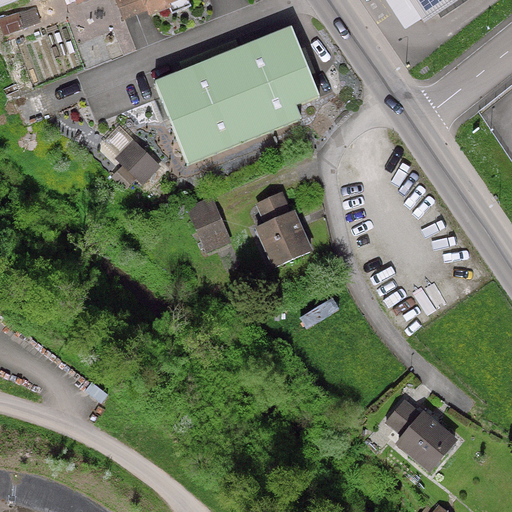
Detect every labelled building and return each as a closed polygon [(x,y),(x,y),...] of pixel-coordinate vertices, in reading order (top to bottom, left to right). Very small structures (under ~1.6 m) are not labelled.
[(148,11),(143,0),(115,0),(124,20),(148,11)] [(143,0),(148,11),(149,15),(169,7),(172,14),(192,6),(189,0),(143,0)] [(387,0),(405,26),(421,15),(425,22),(457,0),(387,0)] [(36,7),(18,13),(23,27),(41,22),(36,7)] [(18,13),(0,18),(0,24),(4,35),(23,29),(23,27),(18,13)] [(320,95),(292,25),(155,80),(188,163),(303,117),(297,104),(320,95)] [(143,185),(161,166),(119,126),(101,144),(143,185)] [(272,268),(313,250),(295,209),(290,211),(282,192),(256,204),(264,223),(255,227),(272,268)] [(231,243),(212,197),(186,208),(205,254),(231,243)] [(385,422),(401,436),(421,413),(404,399),(385,422)] [(401,436),(395,443),(430,473),(458,439),(423,410),(421,413),(401,436)]
